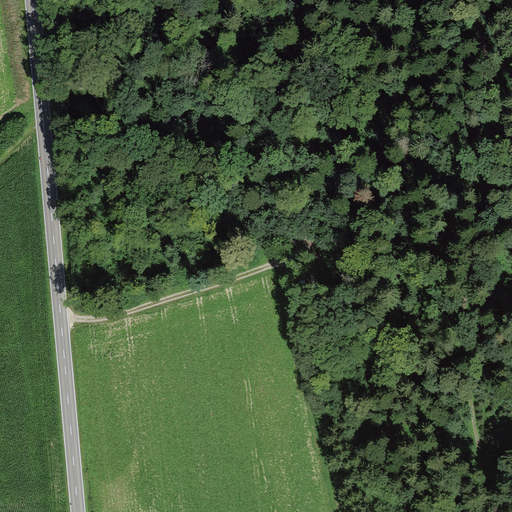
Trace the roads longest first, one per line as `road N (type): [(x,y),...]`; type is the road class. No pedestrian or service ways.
road 1 (track): [(454,0),(476,79),(473,222),(454,330),(489,511)]
road 2 (secondary): [(33,0),(78,511)]
